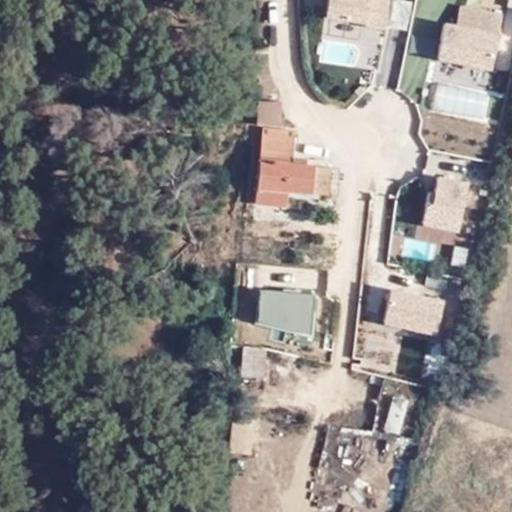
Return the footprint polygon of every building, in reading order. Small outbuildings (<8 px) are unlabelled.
[(325,0),(324,21),(386,25),(387,0),(325,0)] [(457,24),(443,21),(435,59),(491,71),(504,12),(461,3),(457,24)] [(257,88),(256,99),(278,102),(278,91),(257,88)] [(278,102),(256,99),(254,124),(276,125),(278,102)] [(294,133),(260,129),(253,189),(311,195),(313,168),(290,165),(294,133)] [(313,168),(311,195),(325,197),(329,169),(313,168)] [(425,175),(419,228),(460,233),(466,180),(425,175)] [(403,238),(403,260),(438,260),(438,239),(403,238)] [(315,332),(319,291),(256,285),(252,327),(315,332)] [(435,335),(443,297),(390,286),(382,324),(435,335)] [(244,326),(242,351),(251,353),(253,327),(244,326)] [(251,353),(242,351),(241,378),(259,380),(261,355),(251,353)]
